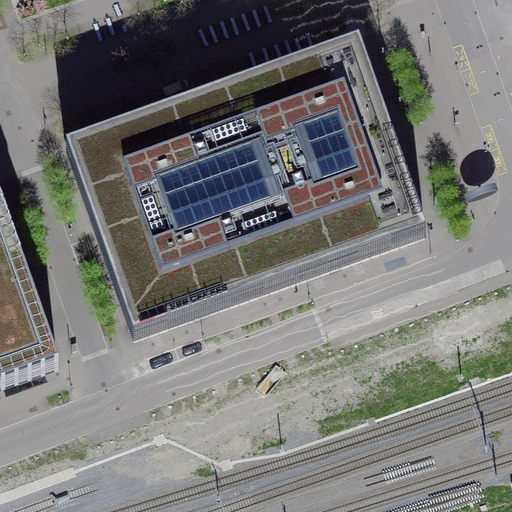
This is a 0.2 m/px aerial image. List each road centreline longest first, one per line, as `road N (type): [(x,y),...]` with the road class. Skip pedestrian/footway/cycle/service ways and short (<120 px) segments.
road 1 (residential): [(0,78),(115,404)]
road 2 (residential): [(319,324),(115,404)]
road 3 (residential): [(511,249),(319,324)]
road 4 (residential): [(511,170),(453,0)]
road 5 (residential): [(0,448),(115,404)]
